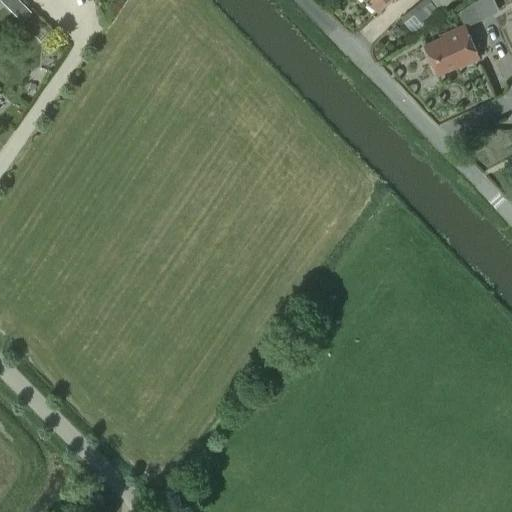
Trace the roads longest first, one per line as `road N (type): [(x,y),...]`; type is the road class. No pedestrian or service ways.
road 1 (unclassified): [(511,213),(303,0)]
road 2 (unclassified): [(143,511),(0,368)]
